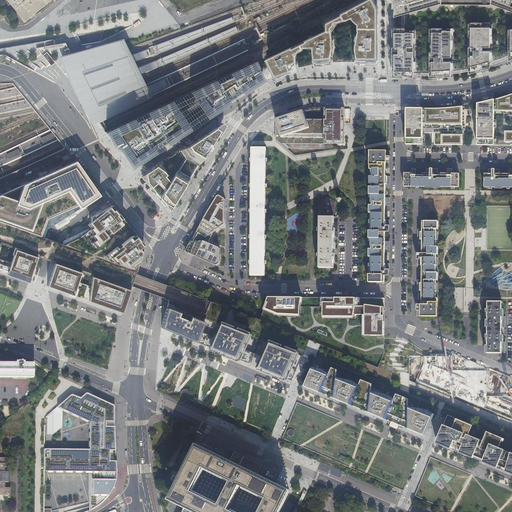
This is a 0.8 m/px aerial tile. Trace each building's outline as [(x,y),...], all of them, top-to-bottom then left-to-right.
[(7,0),(25,21),(51,0),(7,0)] [(296,44),(268,58),(276,75),(287,71),(300,67),(312,65),(330,63),(376,64),(376,32),(376,8),(372,0),(360,0),(340,10),(324,19),(321,21),(325,31),(296,44)] [(395,27),(395,75),(418,75),(429,75),(431,75),(432,75),(432,70),(444,69),(444,74),(448,74),(449,74),(453,73),(455,73),(463,72),(469,71),(473,70),(471,65),(484,61),(486,66),(494,63),(499,62),(508,58),(509,57),(511,55),(511,52),(511,51),(511,50),(511,0),(395,0),(395,15),(402,13),(402,27),(395,27)] [(152,47),(155,54),(194,38),(218,28),(233,21),(233,19),(232,17),(201,28),(182,35),(164,42),(152,47)] [(236,26),(158,59),(161,66),(198,50),(238,31),(236,26)] [(128,49),(123,39),(71,55),(59,58),(64,70),(92,128),(106,121),(152,98),(150,94),(146,87),(140,74),(137,68),(134,61),(131,55),(128,49)] [(0,54),(3,54),(29,68),(34,71),(36,73),(62,65),(59,58),(71,55),(69,51),(69,49),(68,47),(65,42),(45,46),(44,43),(44,41),(37,42),(34,42),(0,48),(0,54)] [(149,49),(131,55),(134,61),(151,55),(149,49)] [(156,61),(137,68),(140,74),(158,67),(156,61)] [(105,132),(133,166),(181,134),(209,115),(262,81),(253,62),(229,73),(229,76),(230,77),(216,84),(215,82),(213,81),(189,92),(171,100),(146,112),(105,132)] [(165,78),(146,87),(150,94),(168,86),(165,78)] [(488,102),(478,104),(477,145),(494,145),(511,145),(511,94),(506,96),(495,100),(494,100),(488,102)] [(423,108),(406,108),(406,145),(423,145),(423,133),(435,133),(434,145),(441,145),(462,145),(462,134),(462,125),(462,106),(455,107),(444,108),(440,108),(436,108),(432,109),(423,108)] [(312,108),(276,119),(276,138),(281,143),(344,144),(345,108),(312,108)] [(102,119),(97,121),(98,123),(101,126),(103,130),(107,128),(103,121),(102,119)] [(219,126),(142,178),(148,185),(170,212),(223,129),(224,128),(224,127),(223,127),(223,126),(222,126),(221,125),(221,126),(219,126)] [(265,223),(265,147),(252,147),(252,154),(252,158),(252,180),(252,184),(251,205),(251,209),(251,231),(251,235),(251,257),(251,260),(251,275),(265,275),(265,273),(265,223)] [(385,151),(371,151),(370,282),(384,282),(384,275),(384,271),(385,249),(385,245),(385,231),(385,227),(385,205),(385,202),(385,187),(385,183),(385,162),(385,158),(385,151)] [(88,176),(76,161),(0,198),(0,219),(45,237),(51,219),(91,202),(95,192),(86,178),(88,176)] [(414,175),(410,175),(404,175),(404,186),(461,186),(461,176),(455,176),(452,175),(435,175),(431,175),(414,175)] [(511,176),(498,176),(494,176),(487,176),(487,187),(511,186),(511,176)] [(219,196),(218,196),(186,250),(186,251),(186,252),(187,253),(216,265),(217,265),(219,264),(220,263),(220,262),(220,249),(219,248),(209,243),(213,232),(225,225),(225,223),(226,200),(225,199),(220,196),(219,196)] [(326,198),(318,201),(320,213),(327,215),(335,214),(335,200),(326,198)] [(146,245),(113,204),(87,219),(88,229),(62,241),(139,270),(146,245)] [(334,231),(334,217),(320,216),(320,268),(333,268),(333,263),(333,260),(333,257),(333,235),(334,231)] [(422,317),(436,318),(436,221),(423,221),(423,228),(423,232),(422,254),(422,257),(422,280),(422,283),(422,305),(422,309),(422,317)] [(0,270),(29,281),(37,258),(0,245),(0,270)] [(54,264),(46,287),(122,313),(130,290),(54,264)] [(385,298),(269,297),(264,310),(278,315),(300,317),(300,307),(323,307),(323,318),(356,318),(356,315),(364,315),(363,336),(378,336),(378,338),(384,338),(385,298)] [(502,320),(502,316),(502,302),(488,302),(487,353),(501,353),(501,349),(501,345),(501,342),(502,320)] [(205,322),(167,307),(161,327),(170,331),(292,381),(303,356),(269,343),(263,357),(245,349),(251,335),(222,324),(217,338),(201,331),(205,322)] [(0,377),(33,378),(33,364),(23,363),(23,362),(15,361),(15,363),(0,363),(0,377)] [(322,369),(311,367),(304,385),(314,390),(322,393),(335,398),(351,405),(369,412),(386,419),(409,429),(425,435),(434,414),(427,410),(408,407),(408,401),(405,400),(406,398),(401,396),(400,398),(395,396),(394,399),(387,394),(371,391),(372,387),(368,386),(369,383),(365,381),(363,384),(360,382),(359,385),(352,380),(337,377),(337,372),(335,372),(336,369),(332,368),(329,374),(322,369)] [(113,406),(87,394),(86,395),(81,399),(71,395),(57,407),(91,422),(90,449),(44,449),(44,471),(46,471),(90,472),(90,510),(104,501),(113,487),(116,476),(116,471),(116,461),(109,461),(110,450),(115,450),(114,427),(106,427),(106,421),(114,421),(114,407),(113,406)] [(473,425),(448,415),(438,438),(439,438),(438,441),(509,469),(509,470),(511,470),(511,452),(499,447),(503,438),(487,431),(483,441),(469,435),(473,425)] [(257,475),(262,466),(249,459),(236,453),(231,462),(197,445),(181,479),(179,484),(171,499),(186,507),(182,511),(279,511),(290,491),(257,475)] [(189,453),(188,453),(183,450),(182,450),(181,450),(181,451),(175,462),(176,463),(182,467),(183,466),(184,466),(189,454),(189,453)] [(0,494),(3,495),(3,498),(11,498),(11,487),(6,487),(6,481),(9,481),(9,470),(6,470),(6,467),(8,467),(8,457),(0,456),(0,494)]
